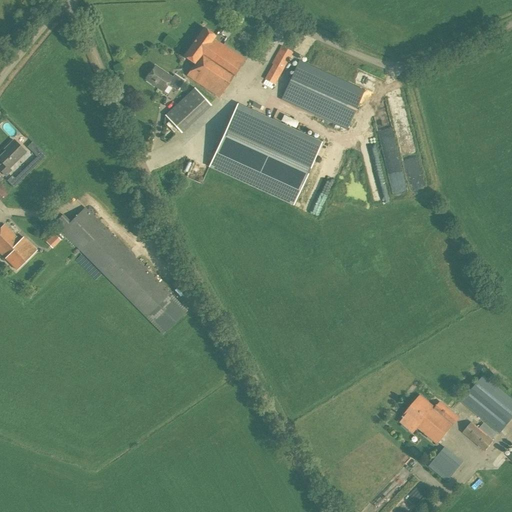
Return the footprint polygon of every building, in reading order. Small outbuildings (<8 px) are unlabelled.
[(218,98),(245,59),(214,38),(215,36),(203,28),(184,56),(194,64),(186,76),(218,98)] [(274,85),(293,53),(281,46),(271,64),(273,64),(264,79),(274,85)] [(347,130),(364,90),(299,60),(281,100),(347,130)] [(172,77),(155,66),(146,80),(163,92),(168,84),(178,90),(184,81),(174,74),(172,77)] [(181,133),(211,105),(194,88),(165,115),(181,133)] [(363,103),(372,106),(376,94),(368,91),(363,103)] [(238,106),(211,166),(293,203),(320,144),(238,106)] [(0,171),(6,177),(12,171),(10,169),(26,152),(14,140),(4,149),(6,151),(0,156),(0,160),(2,162),(0,164),(0,171)] [(37,157),(14,179),(12,176),(7,181),(13,188),(18,183),(46,156),(33,143),(28,147),(37,157)] [(9,193),(0,183),(2,181),(3,179),(0,176),(0,200),(1,201),(9,193)] [(188,310),(85,207),(71,221),(63,214),(53,224),(60,231),(61,231),(163,335),(188,310)] [(20,240),(4,224),(0,228),(0,253),(17,270),(37,250),(23,237),(20,240)] [(57,249),(65,241),(56,231),(48,239),(57,249)] [(500,433),(511,418),(511,400),(483,376),(461,402),(500,433)] [(435,407),(420,396),(403,417),(403,418),(399,422),(413,434),(418,428),(437,445),(460,417),(440,401),(435,407)] [(485,452),(494,440),(480,429),(483,425),(474,419),(462,433),(485,452)] [(446,482),(463,462),(445,446),(428,467),(446,482)]
